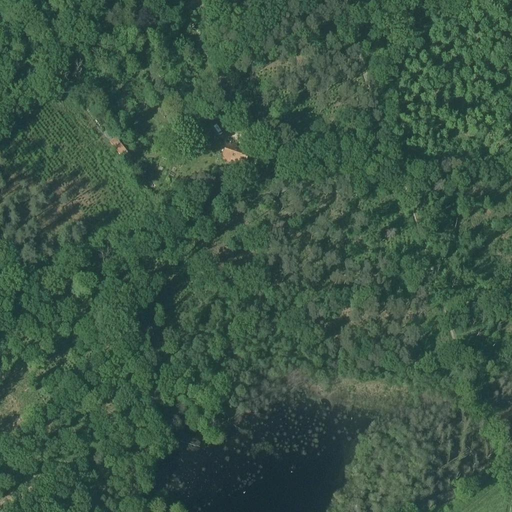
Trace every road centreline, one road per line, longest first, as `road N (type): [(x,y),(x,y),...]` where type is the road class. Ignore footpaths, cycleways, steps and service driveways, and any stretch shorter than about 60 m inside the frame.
road 1 (track): [(0,310),(166,206),(397,173)]
road 2 (track): [(511,451),(474,401),(397,173)]
road 3 (track): [(397,173),(346,0)]
